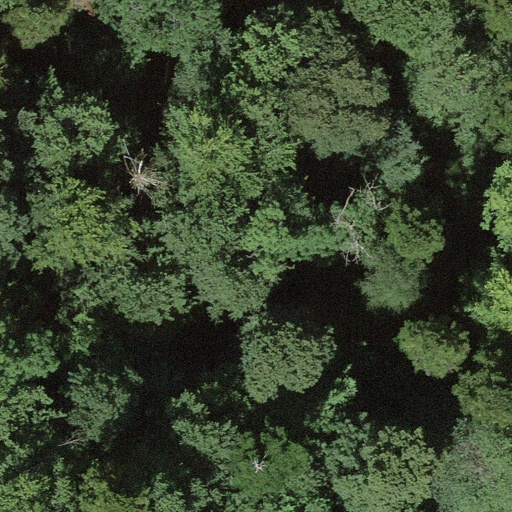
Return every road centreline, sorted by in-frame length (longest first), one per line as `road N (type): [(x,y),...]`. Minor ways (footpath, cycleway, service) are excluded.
road 1 (track): [(511,223),(364,93),(355,0)]
road 2 (track): [(353,511),(511,487)]
